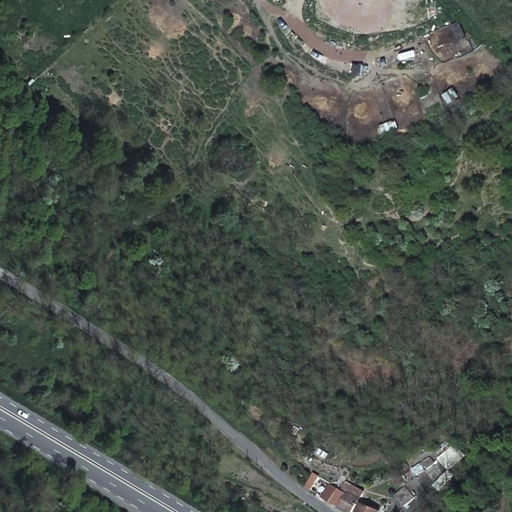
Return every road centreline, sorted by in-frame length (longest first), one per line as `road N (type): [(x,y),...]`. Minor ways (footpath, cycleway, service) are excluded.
road 1 (unclassified): [(331,511),(122,337),(0,271)]
road 2 (trunk): [(184,511),(0,400)]
road 3 (trunk): [(0,415),(160,511)]
road 4 (track): [(262,0),(317,45),(358,58),(414,46)]
